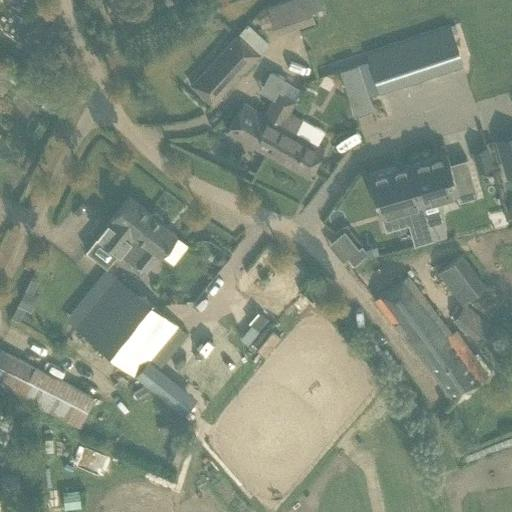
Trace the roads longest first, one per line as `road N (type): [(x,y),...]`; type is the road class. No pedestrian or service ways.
road 1 (unclassified): [(344,287),(294,239),(208,194),(99,91)]
road 2 (unclassified): [(0,297),(99,91)]
